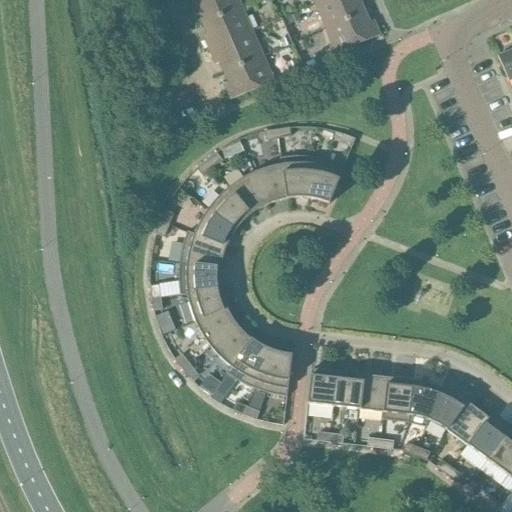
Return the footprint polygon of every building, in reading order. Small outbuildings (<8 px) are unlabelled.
[(202,24),(241,7),(238,0),(189,0),(187,1),(194,16),(197,14),(202,24)] [(325,29),(365,12),(360,2),(364,0),(363,0),(325,0),(315,5),(325,29)] [(241,7),(202,24),(206,34),(202,36),(208,50),(252,31),(241,7)] [(365,12),(325,29),(336,54),(379,36),(373,21),(369,22),(365,12)] [(252,31),(208,50),(215,65),(219,63),(223,73),(262,56),(252,31)] [(503,73),(508,83),(511,81),(511,50),(497,57),(503,73)] [(262,56),(223,73),(227,84),(224,85),(230,101),(273,82),(262,56)] [(289,129),(277,131),(278,140),(290,138),(289,129)] [(278,140),(277,131),(264,133),(265,142),(278,140)] [(351,148),(354,140),(342,136),(339,144),(351,148)] [(239,144),(229,148),(233,157),(243,152),(239,144)] [(211,169),(221,161),(216,154),(206,162),(211,169)] [(279,159),(280,166),(285,201),(289,200),(295,199),(302,199),(307,200),(312,158),(304,158),(296,158),(289,158),(279,159)] [(312,158),(307,200),(312,201),(319,202),(323,203),(329,205),(344,166),(337,164),(328,161),(320,160),(312,158)] [(202,176),(211,169),(206,162),(196,169),(202,176)] [(254,174),(268,206),(273,204),(276,203),(280,202),(285,201),(280,166),(274,168),(268,169),(261,171),(254,174)] [(228,189),(250,216),(252,214),(255,212),(259,210),(264,207),(268,206),(254,174),(247,177),(241,181),(233,186),(228,189)] [(208,210),(235,231),(238,227),(242,223),(246,220),(250,216),(228,189),(222,195),(217,199),(212,204),(208,210)] [(194,235),(226,248),(227,245),(230,240),(233,235),(235,231),(208,210),(206,213),(203,217),(200,222),(198,225),(196,229),(194,235)] [(160,224),(168,227),(173,215),(165,212),(160,224)] [(156,235),(164,238),(168,227),(160,224),(156,235)] [(179,266),(186,267),(220,271),(221,266),(221,264),(222,259),(223,254),(225,251),(226,248),(194,235),(187,232),(186,236),(184,240),(183,243),(182,248),(181,253),(180,257),(179,261),(179,266)] [(187,295),(221,290),(220,285),(220,280),(220,276),(220,271),(186,267),(185,273),(185,276),(185,281),(186,287),(186,291),(187,295)] [(160,299),(158,286),(150,288),(151,300),(160,299)] [(195,323),(226,309),(225,306),(223,300),(222,297),(221,294),(221,290),(187,295),(188,300),(188,305),(189,308),(191,313),(192,316),(193,320),(195,323)] [(162,311),(160,299),(151,300),(153,312),(162,311)] [(210,349),(237,327),(235,324),(231,318),(228,313),(226,309),(195,323),(198,330),(202,337),(206,343),(210,349)] [(230,368),(250,340),(246,336),(243,334),(240,331),(237,327),(210,349),(214,354),(219,359),(224,363),(230,368)] [(254,390),(270,351),(265,349),(260,347),(255,344),(250,340),(230,368),(226,374),(233,379),(239,383),(252,389),(254,390)] [(286,398),(291,356),(284,355),(278,354),(273,353),(270,351),(254,390),(260,392),(265,394),(269,395),(272,396),(278,397),(286,398)] [(189,365),(181,355),(174,361),(182,371),(189,365)] [(197,375),(189,365),(182,371),(190,381),(197,375)] [(333,408),(337,374),(311,371),(307,405),(333,408)] [(358,411),(362,377),(337,374),(333,408),(358,411)] [(209,377),(201,387),(211,394),(219,384),(209,377)] [(362,377),(358,411),(382,414),(381,421),(383,421),(387,379),(362,377)] [(410,417),(414,383),(405,381),(396,380),(387,379),(383,421),(409,424),(410,417)] [(441,390),(441,389),(432,387),(423,385),(414,383),(410,417),(416,418),(422,420),(428,422),(441,390)] [(216,390),(210,398),(220,405),(226,397),(216,390)] [(441,390),(428,422),(434,424),(439,427),(444,430),(449,434),(467,404),(458,398),(450,394),(441,390)] [(247,408),(236,404),(232,412),(244,417),(247,408)] [(467,447),(487,419),(481,413),(474,408),(467,404),(449,434),(467,447)] [(259,413),(247,408),(244,417),(256,421),(259,413)] [(487,462),(507,434),(487,419),(467,447),(487,462)] [(329,444),(330,435),(318,434),(317,443),(329,444)] [(507,477),(511,469),(511,437),(507,434),(487,462),(507,477)] [(342,445),(343,437),(330,435),(329,444),(342,445)] [(379,450),(380,441),(368,439),(367,448),(379,450)] [(392,451),(393,442),(380,441),(379,450),(392,451)] [(414,457),(418,449),(406,444),(403,452),(414,457)] [(426,462),(429,453),(418,449),(414,457),(426,462)] [(450,469),(440,461),(435,468),(445,476),(450,469)] [(460,476),(450,469),(445,476),(455,483),(460,476)] [(491,498),(481,491),(475,498),(486,506),(491,498)] [(496,511),(501,506),(491,498),(486,506),(494,511),(496,511)]
